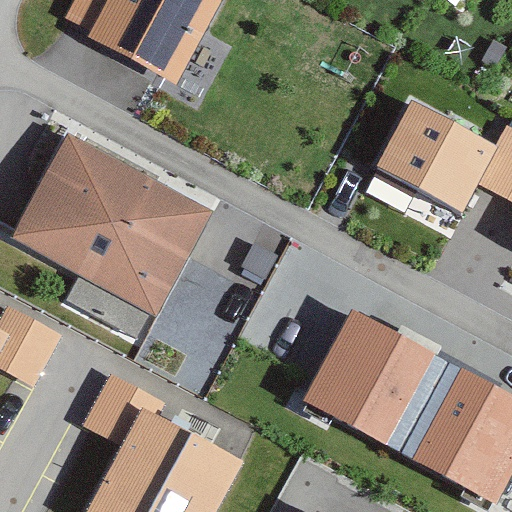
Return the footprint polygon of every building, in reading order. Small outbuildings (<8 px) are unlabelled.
[(118,0),(100,33),(175,76),(218,0),(118,0)] [(415,101),(376,170),(456,215),(495,147),(415,101)] [(16,234),(154,304),(201,212),(64,141),(16,234)] [(511,452),(511,402),(355,317),(308,403),(486,500),(511,452)] [(212,511),(234,469),(143,422),(96,511),(212,511)]
